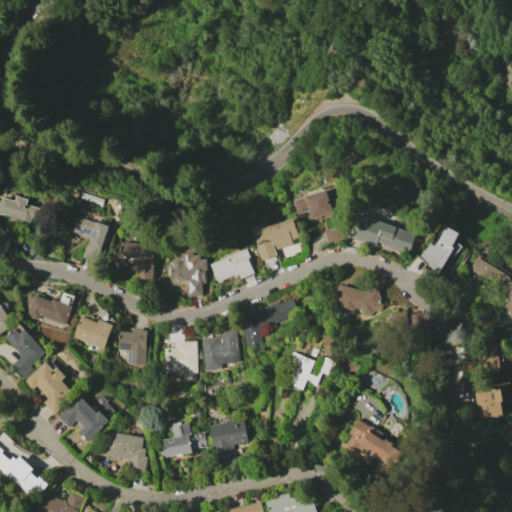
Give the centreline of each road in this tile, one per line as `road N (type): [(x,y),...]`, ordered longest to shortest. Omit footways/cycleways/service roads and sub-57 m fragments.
road 1 (tertiary): [(511,212),(376,121),(343,109),(214,198),(175,201),(109,166),(59,156),(25,136),(5,79),(12,45),(41,0)]
road 2 (residential): [(0,266),(101,284),(155,312),(183,316),(322,263),(354,256),(387,265),(416,288),(446,338),(440,511)]
road 3 (residential): [(46,439),(80,473),(139,499),(166,502),(305,476),(336,490),(356,511)]
